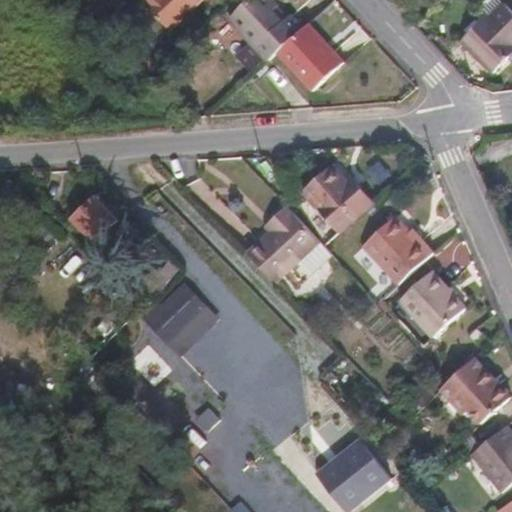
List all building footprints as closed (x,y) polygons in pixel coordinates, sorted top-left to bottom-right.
[(149,0),(144,5),(173,35),(209,0),(149,0)] [(253,0),(232,20),(270,62),(281,53),(305,31),(292,18),(290,20),(284,25),(274,13),(279,8),(271,0),(253,0)] [(511,10),(502,0),(486,16),(484,13),(459,38),(491,70),(511,49),(511,10)] [(290,20),(279,8),(274,13),(284,25),(290,20)] [(345,65),(310,26),(305,31),(281,53),(316,91),(345,65)] [(339,235),(374,203),(359,186),(353,191),(347,184),(331,168),(302,195),(339,235)] [(353,191),(359,186),(353,179),(347,184),(353,191)] [(118,221),(96,197),(73,221),(95,244),(118,221)] [(272,282),(318,241),(285,205),(266,222),(273,229),(245,255),(272,282)] [(365,245),(400,285),(435,253),(423,239),(419,242),(413,236),(396,217),(365,245)] [(417,232),(413,236),(419,242),(423,239),(417,232)] [(142,284),(155,297),(182,271),(172,261),(159,274),(156,271),(142,284)] [(435,272),(402,301),(435,339),(468,309),(435,272)] [(116,317),(100,281),(86,289),(101,323),(116,317)] [(222,319),(185,283),(145,316),(180,357),(222,319)] [(472,338),(481,348),(489,342),(479,330),(472,338)] [(511,395),(478,358),(449,385),(485,424),(511,398),(511,395)] [(511,485),(511,431),(508,427),(474,455),(504,492),(511,485)] [(480,445),(471,434),(451,450),(459,461),(480,445)] [(362,440),(351,449),(361,459),(371,450),(362,440)] [(319,475),(328,486),(361,459),(351,449),(319,475)] [(371,450),(361,459),(374,474),(383,466),(371,450)] [(328,486),(342,502),(374,474),(361,459),(328,486)] [(352,511),(393,479),(383,466),(374,474),(342,502),(349,511),(352,511)] [(426,475),(418,483),(427,494),(436,486),(426,475)] [(511,511),(511,501),(499,511),(511,511)] [(251,511),(242,502),(231,511),(251,511)]
